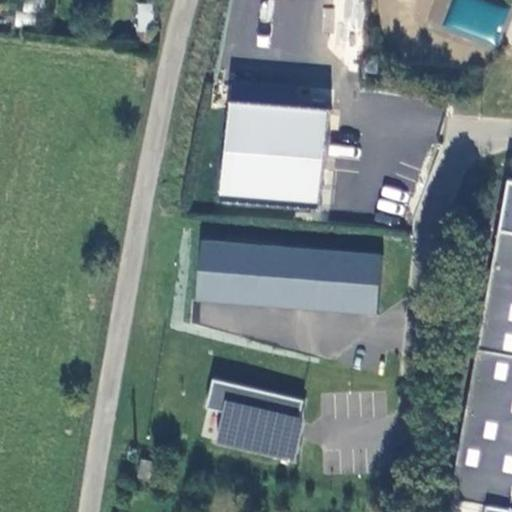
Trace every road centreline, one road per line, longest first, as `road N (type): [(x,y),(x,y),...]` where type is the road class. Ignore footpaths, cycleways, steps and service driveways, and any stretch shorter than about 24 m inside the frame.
road 1 (unclassified): [(91,511),(161,122),(192,0)]
road 2 (unclassified): [(511,132),(470,139),(455,156),(422,271),(405,389)]
road 3 (unknown): [(221,317),(413,330)]
